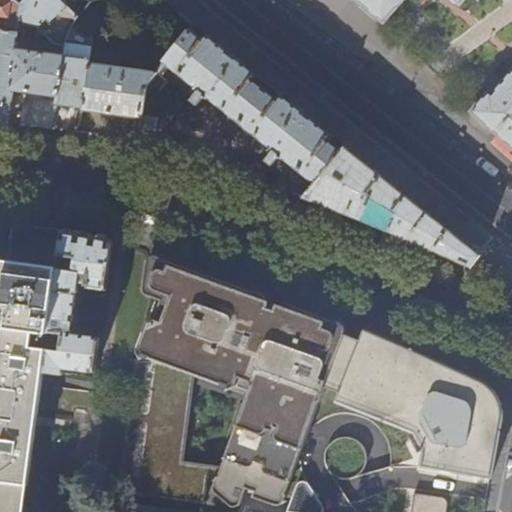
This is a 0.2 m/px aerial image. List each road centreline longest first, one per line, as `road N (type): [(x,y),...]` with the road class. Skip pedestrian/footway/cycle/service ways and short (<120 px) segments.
road 1 (residential): [(511,340),(173,205),(100,186),(0,176)]
road 2 (tertiary): [(228,0),(511,230)]
road 3 (tertiary): [(511,199),(270,0)]
